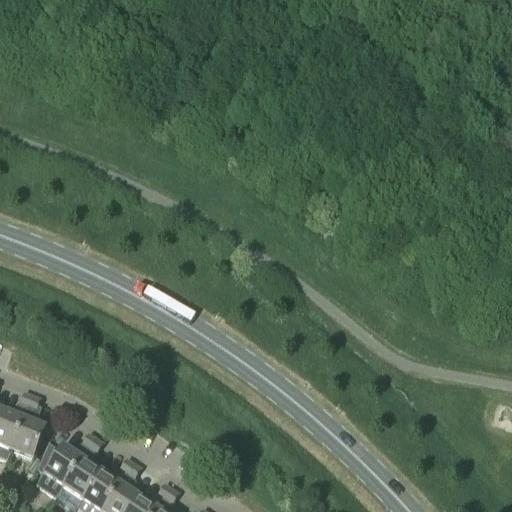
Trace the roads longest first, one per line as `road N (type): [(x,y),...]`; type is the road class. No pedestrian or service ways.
road 1 (secondary): [(406,511),(311,418),(192,330),(0,237)]
road 2 (residential): [(232,511),(103,436),(72,407),(0,378)]
